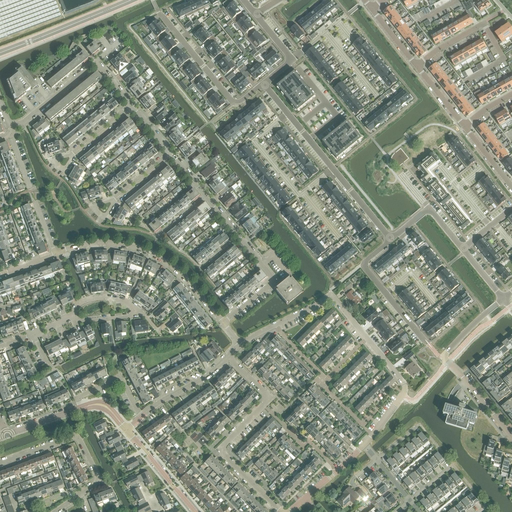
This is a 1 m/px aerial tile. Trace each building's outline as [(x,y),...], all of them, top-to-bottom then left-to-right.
[(0,0),(0,40),(8,37),(62,17),(55,0),(0,0)] [(196,0),(193,1),(198,12),(204,9),(204,8),(203,8),(199,0),(196,0)] [(206,0),(199,0),(203,8),(204,8),(209,5),(206,0)] [(329,0),(326,0),(323,3),(331,12),(336,8),(329,0)] [(409,0),(402,0),(408,9),(413,6),(409,0)] [(482,0),(478,0),(473,3),(475,6),(475,7),(479,13),(479,12),(481,14),(484,11),(483,10),(490,5),(489,4),(490,3),(488,0),(487,1),(486,0),(484,0),(483,1),(482,0)] [(193,1),(188,4),(193,15),(198,12),(193,1)] [(224,6),(222,8),(228,15),(237,7),(238,8),(238,7),(234,2),(228,7),(226,4),(224,6)] [(324,4),(319,8),(326,16),(331,12),(323,3),(324,4)] [(182,6),(186,15),(187,17),(193,15),(188,4),(182,6)] [(182,5),(175,8),(180,18),(186,15),(182,6),(182,5)] [(392,6),(384,12),(385,14),(385,15),(387,18),(388,17),(396,11),(392,6)] [(237,7),(228,15),(233,23),(238,19),(238,18),(236,16),(241,12),(238,8),(237,7)] [(319,8),(314,12),(321,20),(326,16),(319,8)] [(396,11),(388,17),(391,21),(391,22),(398,16),(399,16),(400,15),(396,11)] [(314,12),(309,16),(317,25),(316,24),(321,20),(314,12)] [(462,17),(467,26),(473,23),(471,19),(468,14),(462,17)] [(304,19),(312,29),(317,25),(309,16),(305,19),(304,19)] [(398,16),(391,22),(395,26),(402,20),(399,16),(398,16)] [(238,19),(233,23),(235,25),(236,25),(240,30),(250,22),(251,22),(247,18),(246,17),(240,21),(238,19)] [(462,17),(457,20),(462,30),(462,29),(467,26),(462,17)] [(304,19),(299,23),(306,32),(311,28),(312,29),(304,19)] [(149,22),(144,26),(146,29),(148,28),(152,32),(152,33),(161,25),(161,26),(161,25),(158,21),(156,20),(151,25),(149,22)] [(402,20),(395,26),(398,30),(398,31),(406,25),(402,20)] [(457,20),(452,23),(457,32),(462,30),(457,20)] [(250,22),(240,30),(244,35),(246,38),(251,34),(249,32),(254,27),(250,22)] [(452,23),(446,26),(447,27),(452,36),(452,35),(457,32),(452,23)] [(501,41),(502,43),(511,35),(511,28),(508,23),(495,33),(501,41)] [(200,30),(194,35),(198,40),(199,39),(207,32),(203,28),(205,26),(203,24),(198,28),(200,30)] [(152,32),(151,33),(155,39),(157,41),(161,38),(159,35),(165,31),(161,26),(161,25),(152,33),(152,32)] [(292,29),(291,30),(294,33),(293,33),(296,36),(300,40),(305,36),(297,25),(296,26),(295,25),(291,28),(292,29)] [(406,25),(398,31),(402,35),(409,29),(406,25)] [(442,30),(447,38),(452,35),(452,36),(447,27),(442,30)] [(409,29),(402,35),(405,39),(405,40),(413,34),(409,29)] [(436,32),(442,42),(442,41),(447,38),(442,30),(442,29),(436,32)] [(436,31),(430,35),(436,44),(441,41),(442,42),(436,32),(436,31)] [(207,32),(199,39),(203,44),(208,40),(210,42),(215,38),(213,36),(212,36),(208,32),(207,32)] [(251,34),(246,38),(252,45),(262,37),(258,32),(253,37),(251,34)] [(413,34),(405,40),(409,44),(416,38),(417,38),(413,33),(413,34)] [(161,38),(157,41),(163,49),(172,41),(169,36),(163,40),(161,38)] [(262,37),(252,45),(258,52),(262,49),(260,46),(267,41),(263,36),(262,37)] [(149,48),(152,45),(146,38),(143,40),(149,48)] [(212,44),(207,48),(210,53),(219,46),(216,41),(217,41),(215,38),(210,42),(212,44)] [(361,38),(352,45),(356,49),(365,42),(364,42),(361,38)] [(416,38),(409,44),(412,48),(412,49),(420,43),(416,38)] [(482,40),(476,43),(481,52),(482,52),(487,49),(482,40)] [(172,41),(163,49),(169,56),(173,52),(171,50),(176,45),(172,41)] [(92,55),(100,49),(94,42),(86,48),(92,55)] [(365,42),(356,49),(359,53),(368,46),(365,42)] [(423,47),(420,43),(412,49),(416,53),(423,47)] [(476,43),(471,46),(476,55),(481,52),(476,43)] [(210,53),(209,54),(214,59),(220,54),(222,56),(226,52),(224,50),(223,51),(219,46),(210,53)] [(368,46),(359,53),(362,57),(371,50),(368,46)] [(416,53),(415,53),(418,56),(420,58),(428,51),(424,46),(423,47),(416,53)] [(471,46),(466,48),(471,58),(476,55),(471,46)] [(314,48),(306,54),(309,57),(317,50),(316,51),(314,48)] [(466,48),(461,51),(466,61),(471,58),(466,48)] [(173,52),(169,56),(171,58),(173,57),(176,61),(184,55),(180,50),(175,54),(173,52)] [(317,50),(309,57),(312,60),(320,53),(317,50)] [(371,50),(362,57),(365,61),(374,54),(371,50)] [(51,89),(89,58),(83,51),(46,82),(51,89)] [(275,51),(270,55),(276,63),(281,59),(275,51)] [(461,51),(455,54),(461,64),(466,61),(461,51)] [(224,59),(218,63),(222,68),(222,69),(232,61),(228,55),(226,52),(222,56),(224,59)] [(320,53),(312,60),(314,63),(322,57),(323,57),(320,53)] [(120,54),(110,62),(119,72),(128,64),(120,54)] [(176,61),(175,62),(179,67),(178,68),(180,70),(185,66),(183,64),(189,59),(185,54),(184,55),(176,61)] [(374,54),(365,61),(366,61),(369,64),(368,65),(369,65),(378,58),(378,57),(377,58),(374,54)] [(455,54),(450,57),(455,67),(461,64),(455,54)] [(270,55),(265,59),(271,67),(276,63),(270,55)] [(322,57),(314,63),(317,67),(324,61),(322,57)] [(238,64),(237,65),(239,68),(240,67),(243,65),(248,60),(246,58),(245,59),(244,58),(237,63),(238,64)] [(378,58),(369,65),(372,69),(381,62),(381,61),(378,58)] [(222,68),(222,69),(225,73),(225,72),(227,74),(232,69),(234,72),(239,68),(237,65),(236,66),(232,61),(222,69),(222,68)] [(324,61),(317,67),(320,70),(327,64),(324,61)] [(381,62),(372,69),(375,73),(384,66),(381,62)] [(255,67),(254,68),(261,76),(261,75),(266,71),(260,63),(255,67)] [(437,63),(429,69),(433,74),(441,68),(437,63)] [(185,66),(180,70),(186,78),(188,76),(196,69),(196,70),(197,69),(193,64),(187,69),(185,66)] [(327,64),(320,70),(322,73),(330,67),(327,64)] [(122,77),(127,83),(137,75),(134,71),(136,70),(131,65),(126,69),(129,72),(122,77)] [(253,66),(248,70),(256,80),(257,79),(262,76),(261,75),(261,76),(254,68),(255,67),(253,66)] [(384,66),(375,73),(378,77),(387,70),(384,66)] [(32,91),(38,86),(22,67),(16,72),(18,74),(17,75),(16,74),(6,82),(7,82),(15,103),(26,94),(26,93),(31,89),(32,91)] [(330,67),(322,73),(325,76),(332,70),(330,67)] [(441,68),(433,74),(436,78),(444,72),(441,68)] [(196,69),(188,76),(192,80),(190,82),(192,85),(197,81),(195,79),(200,74),(196,70),(196,69)] [(332,70),(325,76),(328,80),(335,74),(332,70)] [(387,70),(378,77),(379,76),(382,80),(391,73),(390,73),(390,74),(387,70)] [(50,122),(103,79),(97,72),(95,74),(45,115),(50,122)] [(295,72),(277,86),(298,111),(316,97),(295,72)] [(444,72),(436,78),(440,83),(448,76),(444,72)] [(391,73),(382,80),(385,84),(384,85),(385,85),(394,77),(391,73)] [(242,74),(237,78),(238,79),(246,88),(250,84),(242,74)] [(335,74),(328,80),(330,83),(338,77),(335,74)] [(448,76),(440,83),(443,87),(451,81),(448,76)] [(394,77),(385,85),(388,89),(397,82),(394,78),(394,77)] [(511,83),(508,77),(503,80),(509,90),(509,89),(511,87),(511,83)] [(129,89),(133,94),(141,88),(144,86),(140,81),(140,80),(138,78),(135,81),(129,85),(131,88),(129,89)] [(197,81),(192,85),(198,92),(208,84),(204,79),(199,83),(197,81)] [(238,79),(233,83),(242,93),(247,89),(246,88),(238,79)] [(503,80),(498,83),(503,92),(508,90),(509,90),(503,80)] [(451,81),(443,87),(446,91),(454,85),(451,81)] [(342,82),(335,88),(338,92),(346,85),(345,86),(342,82)] [(498,83),(493,86),(498,96),(498,95),(503,92),(498,83)] [(208,84),(198,92),(204,99),(209,95),(207,93),(212,89),(208,84)] [(454,85),(446,91),(449,95),(449,96),(458,88),(455,84),(454,85)] [(346,85),(338,92),(340,95),(349,88),(346,85)] [(493,86),(487,89),(493,98),(498,95),(498,96),(493,86)] [(145,92),(141,88),(133,94),(137,99),(145,92)] [(349,88),(340,95),(343,99),(352,91),(349,88)] [(458,88),(449,96),(450,96),(453,100),(462,93),(458,88)] [(403,89),(398,93),(406,103),(406,102),(410,99),(403,89)] [(487,89),(482,91),(488,101),(493,98),(487,89)] [(481,90),(474,94),(476,97),(478,96),(482,104),(487,101),(488,102),(488,101),(482,91),(482,92),(481,90)] [(352,91),(343,99),(346,102),(353,96),(351,93),(352,92),(352,91)] [(209,95),(204,99),(206,102),(208,100),(212,105),(213,105),(220,98),(216,93),(210,98),(209,95)] [(398,93),(394,97),(402,106),(406,103),(398,93)] [(462,93),(453,100),(456,104),(465,97),(462,93)] [(139,101),(143,106),(151,99),(147,95),(139,101)] [(353,96),(346,102),(348,105),(356,99),(353,96)] [(111,97),(107,100),(108,102),(114,109),(118,105),(113,99),(111,97)] [(395,98),(390,101),(397,109),(401,106),(402,107),(402,106),(394,97),(395,98)] [(465,97),(456,104),(459,108),(468,101),(465,97)] [(212,105),(210,106),(215,111),(214,112),(216,114),(221,111),(219,108),(225,104),(224,102),(221,98),(220,98),(213,105),(212,105)] [(154,109),(157,107),(155,105),(155,104),(151,99),(143,106),(147,111),(149,109),(151,112),(154,109)] [(356,99),(348,105),(351,108),(360,101),(358,102),(356,99)] [(104,104),(104,105),(110,112),(114,109),(108,102),(107,100),(103,103),(104,104)] [(256,104),(256,105),(262,112),(261,112),(263,114),(268,110),(266,108),(262,103),(260,101),(256,104)] [(360,101),(351,108),(354,111),(362,104),(360,101)] [(385,104),(393,114),(393,113),(397,109),(390,101),(386,105),(385,104)] [(468,101),(459,108),(460,108),(463,112),(472,105),(468,101)] [(157,107),(154,109),(156,112),(153,115),(158,121),(167,114),(164,110),(166,109),(162,104),(157,107)] [(255,104),(251,108),(257,116),(257,115),(261,112),(262,112),(256,105),(256,104),(255,104)] [(362,104),(354,111),(356,115),(364,109),(361,106),(363,105),(362,104)] [(385,104),(381,107),(389,117),(393,114),(385,104)] [(104,105),(100,108),(106,116),(110,112),(104,105)] [(463,112),(462,113),(465,115),(467,117),(475,110),(472,105),(463,112)] [(381,107),(376,111),(377,112),(384,120),(388,117),(389,117),(381,107)] [(100,108),(95,112),(101,120),(106,116),(100,108)] [(251,108),(247,112),(254,121),(259,117),(257,115),(257,116),(251,108)] [(503,111),(500,112),(506,123),(511,120),(506,110),(503,111)] [(377,112),(373,116),(380,124),(384,120),(377,112),(376,111),(377,112)] [(95,112),(90,116),(96,124),(101,120),(95,112)] [(166,117),(168,120),(162,125),(167,132),(175,125),(172,122),(172,120),(176,117),(172,112),(166,117)] [(243,115),(242,115),(249,124),(250,125),(254,121),(247,112),(243,115)] [(497,115),(495,116),(501,127),(506,123),(500,112),(497,114),(497,115)] [(242,115),(237,119),(238,119),(245,127),(249,124),(242,115),(243,115),(242,115)] [(90,116),(86,120),(92,127),(96,124),(90,116)] [(373,116),(368,119),(375,128),(380,124),(373,116)] [(42,119),(37,123),(44,131),(48,127),(48,126),(51,124),(46,119),(44,121),(42,119)] [(129,119),(125,122),(131,129),(132,131),(136,127),(129,119)] [(238,119),(233,123),(241,132),(246,128),(245,127),(238,119)] [(368,119),(364,123),(370,131),(375,128),(368,119)] [(86,120),(81,124),(87,131),(92,127),(86,120)] [(348,121),(323,142),(337,159),(362,139),(348,121)] [(125,122),(121,125),(127,132),(127,133),(128,134),(132,131),(131,129),(125,122)] [(40,134),(44,131),(37,123),(32,127),(34,129),(31,131),(34,134),(36,136),(38,134),(39,135),(40,134)] [(229,126),(236,134),(236,135),(236,136),(241,132),(233,123),(229,126)] [(485,123),(476,130),(478,132),(480,135),(480,134),(489,128),(485,123)] [(81,124),(76,128),(82,134),(82,135),(83,134),(87,131),(81,124)] [(121,125),(116,129),(121,134),(123,136),(125,134),(127,133),(127,132),(121,125)] [(180,135),(182,133),(183,133),(177,126),(174,128),(169,133),(170,134),(171,135),(169,137),(173,142),(181,135),(180,135)] [(229,126),(224,130),(225,130),(231,138),(232,138),(236,135),(236,134),(229,126)] [(76,128),(72,131),(74,134),(78,139),(82,135),(82,134),(76,128)] [(489,128),(480,134),(484,139),(483,139),(492,132),(489,128)] [(116,129),(112,133),(113,134),(118,140),(123,136),(121,134),(116,129)] [(224,130),(220,134),(222,136),(226,141),(228,143),(232,139),(232,138),(231,138),(225,130),(224,130)] [(282,130),(274,136),(280,142),(287,136),(282,130)] [(68,134),(67,135),(73,143),(78,139),(74,134),(72,131),(68,134)] [(492,132),(483,139),(484,139),(487,143),(494,137),(496,136),(492,132)] [(110,134),(107,137),(113,144),(118,140),(113,134),(112,133),(110,134)] [(181,135),(173,142),(177,147),(185,140),(187,138),(182,133),(180,135),(181,135)] [(72,143),(73,143),(67,135),(62,139),(68,147),(72,143)] [(287,136),(280,142),(284,148),(292,142),(293,142),(288,136),(288,135),(287,136)] [(107,137),(103,140),(109,148),(113,144),(107,137)] [(456,137),(448,144),(451,148),(459,142),(460,141),(456,137)] [(494,137),(487,143),(490,147),(498,141),(497,141),(494,137)] [(58,141),(52,143),(55,153),(61,150),(60,148),(63,147),(61,140),(58,141)] [(103,140),(98,144),(104,152),(109,148),(103,140)] [(498,141),(490,147),(490,148),(490,147),(494,151),(493,152),(502,145),(499,140),(497,141),(498,141)] [(51,141),(42,144),(43,147),(46,153),(49,152),(49,155),(55,153),(52,143),(51,141)] [(0,144),(0,150),(1,155),(10,152),(9,149),(10,148),(9,145),(8,146),(6,142),(0,144)] [(179,149),(183,154),(190,147),(186,142),(179,149)] [(292,142),(284,148),(289,154),(297,148),(293,142),(292,142)] [(451,148),(450,148),(453,153),(454,152),(462,146),(459,142),(451,148)] [(98,144),(93,148),(99,156),(104,152),(98,144)] [(246,145),(239,152),(243,158),(244,158),(253,150),(252,148),(250,150),(249,148),(246,145)] [(502,145),(493,152),(494,152),(497,155),(497,156),(506,149),(502,145)] [(148,149),(148,150),(154,157),(154,156),(158,153),(152,146),(148,149)] [(190,147),(183,154),(187,159),(189,157),(191,159),(196,155),(201,151),(199,148),(196,150),(192,146),(190,147)] [(462,146),(454,152),(457,156),(465,150),(462,146)] [(93,148),(89,152),(95,159),(99,156),(93,148)] [(146,148),(142,151),(144,153),(150,160),(154,157),(148,150),(146,148)] [(297,148),(289,154),(294,161),(302,154),(297,148)] [(497,155),(496,156),(499,159),(499,158),(501,161),(508,155),(504,150),(506,149),(497,156),(497,155)] [(243,158),(248,164),(248,165),(249,164),(256,158),(254,155),(253,153),(255,152),(253,150),(244,158),(243,158)] [(457,156),(456,156),(460,161),(468,153),(465,150),(457,156)] [(146,163),(150,160),(144,153),(142,151),(138,154),(140,156),(146,163)] [(196,159),(192,162),(196,167),(198,165),(200,168),(200,167),(202,166),(209,160),(206,158),(204,159),(201,155),(203,153),(201,151),(200,152),(195,156),(196,159)] [(1,155),(3,161),(12,157),(10,152),(1,155)] [(89,152),(84,156),(90,163),(95,159),(89,152)] [(434,153),(417,167),(424,175),(421,178),(463,230),(471,223),(428,171),(440,161),(434,153)] [(468,153),(460,161),(463,165),(472,157),(471,157),(468,153)] [(302,154),(294,161),(299,167),(307,160),(302,154)] [(219,155),(211,161),(214,164),(221,158),(219,155)] [(85,167),(90,163),(84,156),(79,160),(85,167)] [(140,156),(136,159),(142,166),(146,163),(140,156)] [(3,161),(5,166),(14,163),(12,157),(3,161)] [(472,157),(463,165),(466,169),(475,161),(472,157),(471,157),(472,157)] [(131,161),(132,163),(138,170),(142,166),(136,159),(134,158),(131,161)] [(256,158),(249,164),(254,170),(263,162),(262,160),(260,162),(259,160),(256,158)] [(511,160),(510,158),(503,164),(507,168),(511,163),(511,160)] [(307,160),(299,167),(304,173),(312,166),(313,166),(312,166),(308,160),(307,160)] [(214,164),(211,161),(205,166),(207,169),(201,173),(207,181),(212,177),(211,176),(214,174),(215,175),(217,173),(214,169),(216,166),(214,164)] [(263,162),(254,170),(258,176),(266,170),(264,167),(263,165),(265,164),(263,162)] [(5,166),(7,172),(16,169),(14,163),(5,166)] [(132,163),(128,166),(134,173),(138,170),(132,163)] [(75,166),(72,172),(81,177),(84,172),(83,171),(85,169),(79,165),(77,168),(75,166)] [(128,166),(124,169),(130,176),(134,173),(128,166)] [(165,170),(164,170),(172,179),(176,175),(174,173),(168,166),(165,170)] [(312,166),(304,173),(309,179),(317,172),(312,166)] [(119,170),(120,172),(126,179),(130,176),(124,169),(123,167),(119,170)] [(258,176),(258,177),(263,182),(263,183),(264,182),(263,182),(271,176),(269,173),(268,171),(270,170),(268,168),(266,170),(258,176)] [(7,172),(9,178),(18,174),(16,169),(7,172)] [(164,170),(160,173),(166,180),(168,182),(172,179),(164,170)] [(77,182),(81,177),(72,172),(69,177),(71,179),(69,181),(75,185),(77,182)] [(120,172),(116,176),(122,183),(126,179),(120,172)] [(160,173),(156,176),(164,185),(168,182),(166,180),(160,173)] [(20,180),(18,174),(9,178),(7,178),(9,184),(20,180)] [(115,174),(111,177),(118,186),(122,183),(116,176),(115,174)] [(209,185),(213,190),(220,184),(217,179),(219,177),(217,174),(214,177),(209,181),(211,184),(209,185)] [(156,176),(153,179),(158,186),(160,188),(164,185),(156,176)] [(271,176),(263,182),(264,182),(268,188),(278,180),(277,178),(275,180),(273,178),(271,176)] [(487,176),(478,183),(481,188),(490,180),(490,181),(490,180),(487,176)] [(107,180),(108,182),(114,189),(118,186),(111,177),(107,180)] [(153,179),(149,183),(154,190),(158,186),(153,179)] [(11,190),(12,190),(22,186),(20,180),(9,184),(11,190)] [(278,180),(268,188),(273,194),(281,188),(279,185),(278,184),(280,182),(278,180)] [(490,180),(481,188),(484,192),(486,190),(493,184),(490,181),(490,180)] [(110,192),(114,189),(108,182),(104,185),(110,192)] [(221,196),(224,193),(229,189),(223,182),(220,184),(213,190),(217,195),(219,193),(221,196)] [(331,182),(322,189),(326,194),(327,193),(335,187),(334,187),(331,182)] [(149,183),(145,186),(150,193),(154,190),(149,183)] [(493,184),(486,190),(489,194),(496,188),(493,184)] [(24,191),(22,186),(12,190),(13,195),(16,194),(17,193),(22,191),(24,191)] [(98,187),(92,189),(96,198),(102,196),(101,194),(104,193),(101,186),(98,187)] [(145,186),(141,189),(146,196),(150,193),(145,186)] [(335,187),(327,193),(331,197),(338,191),(339,191),(335,186),(334,187),(335,187)] [(229,189),(224,193),(227,196),(221,201),(224,204),(224,205),(226,207),(227,207),(227,208),(236,201),(230,194),(234,190),(231,187),(229,189)] [(273,194),(273,195),(278,201),(278,200),(288,192),(287,191),(285,192),(283,191),(281,188),(273,194)] [(489,194),(487,195),(490,199),(499,192),(496,188),(489,194)] [(90,200),(96,198),(92,189),(86,191),(80,193),(81,196),(83,200),(89,198),(90,200)] [(141,189),(137,192),(143,199),(144,201),(148,197),(146,196),(141,189)] [(189,192),(186,195),(191,202),(199,196),(193,189),(189,192)] [(331,197),(330,198),(333,202),(334,202),(342,196),(338,191),(331,197)] [(137,192),(133,196),(139,203),(143,199),(137,192)] [(288,192),(278,200),(283,207),(291,200),(289,197),(288,196),(289,194),(288,192)] [(499,192),(490,199),(494,203),(502,196),(499,192)] [(180,196),(182,198),(188,205),(191,202),(186,195),(184,193),(180,196)] [(133,196),(129,199),(136,208),(140,205),(139,203),(133,196)] [(180,196),(177,199),(184,208),(188,205),(182,198),(180,196)] [(333,202),(332,203),(336,208),(345,200),(342,196),(334,202),(333,202)] [(502,196),(494,203),(497,208),(506,200),(503,196),(502,196)] [(132,211),(136,208),(129,199),(125,202),(131,209),(132,211)] [(177,199),(173,202),(175,204),(180,211),(184,208),(177,199)] [(345,200),(336,208),(340,212),(341,211),(349,205),(350,204),(346,200),(345,200)] [(173,202),(169,205),(176,214),(180,211),(175,204),(173,202)] [(119,207),(116,212),(125,218),(128,213),(130,214),(131,211),(124,203),(122,208),(119,207)] [(200,207),(197,209),(205,218),(208,215),(207,213),(210,209),(205,203),(200,207)] [(244,210),(245,209),(244,208),(243,208),(240,205),(239,206),(237,203),(231,208),(233,211),(231,213),(237,220),(247,213),(244,210)] [(20,213),(23,212),(31,209),(29,204),(21,207),(18,209),(20,213)] [(169,205),(166,208),(167,210),(173,217),(176,214),(169,205)] [(349,205),(341,211),(344,216),(353,209),(349,205)] [(291,206),(283,213),(286,217),(294,211),(294,210),(291,206)] [(166,208),(162,211),(163,213),(169,220),(173,217),(167,210),(166,208)] [(23,212),(25,218),(33,215),(31,209),(23,212)] [(197,209),(193,212),(199,219),(201,221),(205,218),(197,209)] [(353,209),(344,216),(348,220),(356,213),(353,209)] [(286,217),(289,222),(290,221),(298,215),(299,214),(295,210),(294,210),(294,211),(286,217)] [(160,216),(165,223),(169,220),(163,213),(162,211),(158,214),(160,216)] [(122,223),(125,218),(116,212),(113,218),(115,219),(112,224),(122,226),(124,224),(122,223)] [(193,212),(190,215),(195,222),(199,219),(193,212)] [(356,213),(348,220),(352,225),(360,218),(356,213)] [(248,214),(241,220),(242,222),(244,224),(242,226),(246,231),(257,222),(253,217),(254,216),(252,214),(249,216),(248,214)] [(23,219),(25,224),(35,221),(33,215),(25,218),(23,219)] [(190,215),(186,218),(193,227),(194,227),(197,224),(195,222),(190,215)] [(298,215),(290,221),(293,225),(301,218),(298,215)] [(160,216),(156,219),(162,226),(165,223),(160,216)] [(360,218),(352,225),(355,229),(363,222),(364,222),(360,217),(360,218)] [(186,218),(182,221),(188,228),(190,230),(193,227),(186,218)] [(301,218),(293,225),(296,229),(303,223),(305,222),(302,218),(301,218)] [(154,233),(162,226),(156,219),(152,222),(148,226),(154,233)] [(25,224),(27,230),(37,226),(35,221),(25,224)] [(182,221),(178,224),(184,231),(188,228),(182,221)] [(257,222),(246,231),(250,236),(252,234),(254,236),(255,235),(257,237),(260,234),(259,233),(263,229),(257,222)] [(363,222),(355,229),(359,234),(367,227),(364,222),(363,222)] [(303,223),(296,229),(299,233),(306,227),(303,223)] [(178,224),(174,228),(182,236),(185,233),(184,231),(178,224)] [(29,236),(31,235),(39,232),(37,226),(27,230),(29,236)] [(299,233),(302,237),(303,237),(310,231),(306,227),(299,233)] [(174,228),(170,231),(178,240),(182,236),(174,228)] [(369,229),(360,237),(364,243),(367,240),(368,240),(371,238),(370,238),(374,235),(373,234),(374,233),(371,230),(370,230),(369,229)] [(217,233),(219,236),(224,243),(228,239),(223,232),(221,230),(217,233)] [(174,243),(178,240),(170,231),(166,234),(172,241),(174,243)] [(310,231),(303,237),(306,241),(313,235),(310,231)] [(31,235),(33,241),(42,237),(39,232),(31,235)] [(411,236),(410,237),(419,248),(424,243),(421,239),(418,236),(415,232),(414,234),(412,234),(411,235),(411,236)] [(313,235),(306,241),(309,245),(316,239),(313,235)] [(219,236),(215,239),(220,246),(224,243),(219,236)] [(36,246),(44,243),(42,237),(33,241),(35,246),(36,246)] [(213,237),(209,240),(217,249),(220,246),(215,239),(213,237)] [(316,239),(309,245),(312,248),(312,249),(319,243),(320,242),(317,238),(316,239)] [(484,238),(476,245),(479,249),(487,243),(487,242),(484,238)] [(209,240),(206,243),(213,252),(217,249),(209,240)] [(487,243),(479,249),(482,253),(491,246),(492,245),(489,241),(487,242),(487,243)] [(398,247),(397,247),(404,255),(410,250),(404,242),(398,247)] [(37,249),(38,252),(39,255),(47,252),(46,249),(45,246),(44,243),(36,246),(37,249)] [(202,246),(204,248),(209,255),(213,252),(206,243),(202,246)] [(312,248),(312,249),(315,253),(316,253),(315,253),(322,247),(319,243),(312,249),(312,248)] [(351,245),(348,248),(354,255),(357,252),(351,245)] [(234,246),(230,250),(237,258),(242,255),(240,253),(234,246)] [(491,246),(482,253),(486,257),(493,250),(494,251),(494,250),(495,250),(491,246)] [(322,247),(315,253),(316,253),(319,257),(326,251),(322,247)] [(397,247),(391,252),(398,260),(404,255),(397,247),(398,247),(397,247)] [(200,251),(206,258),(209,255),(204,248),(200,251)] [(345,250),(351,258),(354,255),(348,248),(345,250)] [(1,253),(3,258),(12,254),(14,254),(12,249),(10,250),(1,253)] [(198,249),(194,252),(200,259),(202,261),(206,258),(200,251),(198,249)] [(344,249),(340,252),(341,253),(347,260),(351,258),(345,250),(344,249)] [(429,249),(421,255),(425,259),(433,253),(429,249)] [(230,250),(226,253),(234,262),(237,258),(230,250)] [(493,250),(486,257),(489,261),(497,254),(494,251),(493,250)] [(95,255),(91,255),(92,263),(95,263),(95,262),(101,261),(101,251),(94,251),(95,255)] [(107,263),(110,263),(110,254),(107,254),(107,251),(101,251),(101,261),(107,261),(107,263)] [(113,262),(119,262),(120,252),(114,251),(114,254),(110,254),(110,263),(113,263),(113,262)] [(87,252),(81,254),(84,265),(90,264),(92,263),(91,255),(88,255),(87,252)] [(124,265),(127,265),(129,257),(126,256),(127,253),(120,252),(119,262),(125,263),(124,265)] [(200,263),(202,261),(200,259),(194,252),(190,255),(191,255),(192,257),(198,264),(200,263)] [(391,252),(385,257),(392,265),(398,260),(391,252)] [(226,253),(223,256),(230,265),(234,262),(226,253)] [(341,253),(338,256),(344,263),(347,260),(341,253)] [(433,253),(425,259),(428,263),(436,257),(433,253)] [(14,259),(12,254),(3,258),(5,263),(14,259)] [(81,266),(84,265),(81,254),(75,255),(76,258),(72,259),(75,267),(76,271),(77,270),(79,270),(80,269),(81,268),(81,267),(81,266)] [(497,254),(489,261),(492,265),(500,259),(497,254)] [(133,258),(129,257),(127,265),(130,266),(130,267),(135,269),(140,257),(134,255),(133,258)] [(223,256),(219,259),(226,268),(230,265),(223,256)] [(338,256),(335,258),(341,266),(344,263),(338,256)] [(145,259),(140,257),(135,269),(141,271),(142,269),(145,259)] [(385,257),(379,262),(386,270),(392,265),(385,257)] [(428,263),(427,264),(430,268),(439,261),(436,257),(428,263)] [(332,261),(338,268),(341,266),(335,258),(332,261)] [(219,259),(215,262),(222,271),(226,268),(219,259)] [(331,259),(327,262),(328,264),(328,263),(334,271),(338,268),(332,261),(331,259)] [(144,270),(149,273),(151,269),(154,264),(148,261),(144,270)] [(439,261),(430,268),(434,272),(437,270),(443,265),(439,261)] [(55,263),(50,265),(53,273),(58,272),(63,270),(59,262),(55,263)] [(215,262),(211,265),(219,274),(222,271),(215,262)] [(379,262),(373,267),(380,275),(386,270),(379,262)] [(328,264),(325,266),(331,274),(334,271),(328,263),(328,264)] [(153,277),(156,278),(161,271),(158,269),(159,267),(154,264),(151,269),(149,273),(154,275),(153,277)] [(50,265),(45,267),(49,278),(54,276),(53,273),(50,265)] [(211,265),(208,268),(213,275),(215,277),(219,274),(211,265)] [(503,266),(498,271),(500,274),(503,277),(506,280),(507,279),(508,280),(511,277),(510,277),(511,276),(503,266)] [(45,267),(41,269),(44,277),(45,280),(49,278),(45,267)] [(210,278),(213,275),(208,268),(204,271),(210,278)] [(438,275),(437,276),(440,280),(441,280),(441,279),(449,273),(446,269),(439,275),(438,275)] [(261,270),(253,277),(259,284),(261,282),(262,283),(265,281),(264,279),(266,277),(261,270)] [(159,279),(164,282),(170,275),(165,271),(163,273),(161,271),(156,278),(158,280),(159,279)] [(31,272),(26,274),(29,282),(30,284),(35,282),(34,281),(31,272)] [(449,273),(441,279),(441,280),(444,283),(445,283),(452,277),(449,273)] [(175,279),(170,275),(164,282),(168,286),(167,287),(170,289),(176,283),(173,281),(175,279)] [(21,276),(17,277),(20,286),(20,288),(25,286),(25,284),(21,276)] [(244,280),(251,290),(255,287),(249,280),(247,277),(244,280)] [(253,277),(249,280),(255,287),(259,284),(253,277)] [(444,283),(443,284),(447,288),(456,281),(452,277),(445,283),(444,283)] [(282,283),(276,288),(277,290),(276,291),(281,297),(280,297),(281,297),(286,303),(287,302),(289,303),(295,298),(295,299),(295,298),(301,293),(300,292),(301,290),(296,284),(297,284),(296,284),(291,278),(290,279),(288,278),(285,281),(284,280),(282,282),(282,283)] [(12,279),(7,281),(8,283),(11,292),(16,290),(15,288),(12,280),(12,279)] [(240,283),(240,284),(248,293),(251,290),(244,280),(240,283)] [(7,281),(2,283),(6,293),(11,292),(8,283),(7,281)] [(348,281),(343,286),(345,289),(344,290),(346,292),(347,291),(347,292),(353,287),(351,284),(348,281)] [(456,281),(447,288),(450,292),(459,285),(456,281)] [(103,290),(106,289),(106,282),(102,283),(102,282),(96,283),(97,293),(104,292),(103,290)] [(108,292),(114,293),(116,283),(110,282),(110,283),(106,282),(106,289),(108,290),(108,292)] [(91,294),(97,293),(96,283),(90,284),(85,285),(86,286),(87,289),(88,292),(91,291),(91,294)] [(173,290),(176,295),(184,288),(180,284),(178,286),(176,283),(170,289),(172,291),(173,290)] [(240,284),(236,287),(244,296),(248,293),(240,284)] [(128,286),(122,285),(120,295),(126,296),(127,293),(130,294),(133,287),(128,286)] [(66,293),(64,294),(68,303),(74,301),(73,298),(76,297),(73,290),(72,287),(68,289),(67,289),(66,290),(66,292),(66,293)] [(236,287),(232,290),(240,299),(244,296),(236,287)] [(176,295),(180,299),(188,293),(184,288),(176,295)] [(133,299),(138,303),(144,295),(139,291),(135,289),(132,295),(135,297),(133,299)] [(407,289),(399,295),(402,299),(410,292),(407,289)] [(228,293),(229,293),(236,302),(240,299),(232,290),(228,293)] [(353,290),(347,295),(350,299),(356,305),(361,301),(353,290)] [(410,292),(402,299),(405,302),(413,295),(410,292)] [(180,299),(183,303),(191,297),(188,293),(180,299)] [(229,293),(225,297),(232,306),(236,302),(229,293)] [(465,293),(461,296),(467,304),(472,300),(465,293)] [(58,298),(56,299),(59,305),(61,304),(62,306),(68,303),(64,294),(58,297),(58,298)] [(138,303),(143,306),(149,298),(144,295),(138,303)] [(376,304),(380,302),(375,295),(371,298),(376,304)] [(413,295),(405,302),(407,305),(416,299),(413,295)] [(461,296),(457,299),(458,300),(463,307),(467,304),(461,296)] [(183,303),(187,307),(195,301),(191,297),(183,303)] [(228,309),(232,306),(225,297),(221,300),(222,302),(228,309)] [(154,302),(149,298),(143,306),(148,310),(150,308),(152,310),(157,305),(154,302)] [(53,300),(47,303),(51,312),(57,309),(56,307),(59,305),(56,299),(53,300)] [(416,299),(407,305),(410,309),(418,302),(416,299)] [(453,302),(460,310),(463,307),(458,300),(457,299),(453,302)] [(160,320),(166,315),(167,314),(165,311),(165,310),(169,306),(165,301),(159,307),(161,309),(155,315),(160,320)] [(187,307),(190,312),(198,305),(195,301),(187,307)] [(449,304),(448,305),(449,306),(456,314),(460,310),(453,302),(453,301),(449,304)] [(418,302),(410,309),(413,312),(421,305),(418,302)] [(47,303),(42,305),(46,314),(51,312),(47,303)] [(41,317),(46,314),(42,305),(36,308),(41,317)] [(190,312),(194,316),(200,311),(201,309),(200,307),(198,305),(190,312)] [(421,305),(413,312),(415,315),(424,308),(421,305)] [(35,320),(41,317),(36,308),(36,307),(33,308),(32,306),(26,309),(28,313),(31,319),(34,317),(35,320)] [(449,306),(445,309),(446,310),(453,319),(452,317),(456,314),(449,306)] [(424,308),(415,315),(418,319),(426,312),(424,308)] [(194,316),(197,320),(200,318),(205,313),(201,309),(200,311),(194,316)] [(332,309),(328,313),(333,319),(337,314),(332,309)] [(375,310),(365,318),(366,318),(366,320),(367,321),(368,321),(370,323),(373,320),(373,321),(377,318),(376,318),(380,315),(375,310)] [(446,310),(441,313),(449,323),(449,322),(453,319),(446,310)] [(172,332),(182,325),(177,319),(179,317),(175,313),(170,317),(172,320),(172,321),(172,323),(167,326),(172,332)] [(197,320),(200,324),(208,318),(205,313),(200,318),(197,320)] [(328,313),(323,318),(329,323),(333,319),(328,313)] [(441,313),(437,317),(445,327),(447,325),(449,323),(441,313)] [(20,318),(15,319),(19,330),(24,328),(22,320),(23,319),(23,318),(22,317),(20,317),(20,318)] [(437,317),(432,321),(434,322),(440,330),(441,330),(440,329),(444,326),(445,327),(437,317)] [(212,322),(208,318),(200,324),(199,326),(201,329),(204,329),(212,322)] [(323,318),(319,322),(323,326),(324,327),(329,323),(323,318)] [(15,319),(9,321),(13,332),(19,330),(15,319)] [(384,320),(375,327),(379,332),(388,325),(388,324),(384,319),(384,320)] [(318,320),(314,325),(319,330),(323,326),(319,322),(318,320)] [(9,321),(4,323),(8,334),(13,332),(9,321)] [(139,331),(148,330),(147,323),(145,324),(145,321),(134,322),(134,325),(131,325),(132,335),(136,334),(136,332),(139,332),(139,331)] [(121,333),(126,333),(125,322),(117,323),(118,331),(115,332),(115,338),(122,337),(121,333)] [(430,326),(436,334),(439,331),(440,330),(434,322),(430,326)] [(109,336),(112,336),(111,327),(108,328),(108,324),(101,325),(103,335),(109,334),(109,336)] [(388,325),(379,332),(380,331),(384,336),(383,337),(392,329),(392,330),(393,329),(389,324),(388,324),(388,325)] [(427,325),(424,328),(431,337),(433,336),(435,333),(436,334),(430,326),(428,324),(427,325)] [(84,331),(81,332),(84,338),(86,341),(86,342),(89,341),(88,337),(93,335),(89,325),(83,328),(84,331)] [(314,325),(309,329),(315,334),(319,330),(314,325)] [(309,329),(305,333),(310,338),(315,334),(309,329)] [(392,329),(383,337),(387,342),(396,335),(392,330),(392,329)] [(77,331),(72,334),(76,343),(77,345),(86,341),(84,338),(81,332),(79,333),(77,331)] [(305,333),(301,337),(306,343),(310,338),(305,333)] [(67,339),(65,340),(68,346),(69,349),(77,345),(76,343),(72,334),(66,337),(67,339)] [(271,342),(275,346),(280,341),(276,336),(274,338),(271,342)] [(348,336),(344,340),(349,346),(353,342),(348,336)] [(302,347),(306,343),(301,337),(296,342),(302,347)] [(61,339),(55,342),(60,351),(65,348),(68,346),(65,340),(62,342),(61,339)] [(393,345),(390,348),(392,350),(391,351),(393,353),(394,352),(395,353),(406,344),(401,339),(396,343),(396,342),(393,345)] [(511,345),(507,339),(502,343),(508,351),(511,347),(511,345)] [(344,340),(340,345),(345,350),(349,346),(344,340)] [(276,347),(279,350),(284,345),(280,341),(275,346),(273,347),(275,349),(276,347)] [(55,342),(50,345),(54,354),(60,351),(55,342)] [(208,349),(206,350),(211,356),(212,354),(213,354),(214,354),(216,356),(221,352),(218,347),(218,346),(216,344),(215,344),(213,342),(212,342),(209,344),(209,345),(211,347),(209,349),(208,349)] [(259,343),(254,348),(259,353),(260,353),(264,349),(264,348),(259,344),(259,343)] [(504,354),(508,351),(502,343),(498,347),(504,354)] [(50,345),(44,347),(49,357),(54,354),(50,345)] [(280,351),(283,354),(289,349),(284,345),(279,350),(280,351)] [(340,345),(335,349),(341,354),(345,350),(340,345)] [(16,351),(19,356),(26,352),(24,347),(16,351)] [(499,358),(504,354),(498,347),(493,351),(499,358)] [(254,348),(250,352),(255,358),(258,355),(259,356),(261,354),(260,353),(259,353),(254,348)] [(283,354),(288,359),(293,353),(289,349),(283,354)] [(335,349),(331,353),(336,358),(341,354),(335,349)] [(197,353),(200,359),(201,362),(204,361),(205,360),(206,361),(207,363),(213,358),(211,356),(206,350),(203,353),(200,350),(200,351),(197,353)] [(494,362),(499,358),(493,351),(488,355),(494,362)] [(19,356),(22,362),(29,358),(26,352),(19,356)] [(250,352),(246,356),(251,362),(255,358),(250,352)] [(366,352),(362,357),(367,362),(371,358),(366,352)] [(411,352),(404,358),(407,361),(414,355),(411,352)] [(290,361),(292,363),(297,358),(294,354),(293,353),(288,359),(286,361),(288,363),(290,361)] [(331,353),(327,357),(332,363),(336,358),(331,353)] [(490,366),(494,362),(488,355),(484,358),(490,366)] [(247,366),(251,362),(246,356),(241,360),(247,366)] [(196,357),(190,360),(194,368),(200,365),(196,357)] [(327,357),(323,362),(328,367),(332,363),(327,357)] [(362,357),(358,361),(363,366),(367,362),(362,357)] [(21,369),(22,368),(32,363),(29,358),(22,362),(23,364),(20,366),(21,369)] [(121,360),(124,367),(132,364),(129,358),(126,360),(125,358),(121,360)] [(294,365),(296,367),(301,362),(297,358),(292,363),(290,365),(292,367),(294,365)] [(485,370),(490,366),(484,358),(479,362),(485,370)] [(190,360),(185,363),(189,371),(194,368),(190,360)] [(358,361),(354,365),(359,370),(363,366),(358,361)] [(296,367),(300,371),(306,366),(301,362),(296,367)] [(324,371),(328,367),(323,362),(318,366),(324,371)] [(481,374),(485,370),(479,362),(474,366),(481,374)] [(22,368),(25,373),(34,368),(32,363),(22,368)] [(185,363),(179,366),(183,374),(189,371),(185,363)] [(413,363),(407,368),(411,372),(410,373),(414,377),(420,372),(416,367),(416,366),(413,363)] [(124,367),(127,373),(134,369),(132,364),(124,367)] [(355,375),(359,370),(354,365),(349,369),(355,375)] [(179,366),(174,369),(178,377),(183,374),(179,366)] [(258,371),(263,375),(268,370),(264,366),(258,371)] [(302,374),(304,376),(310,370),(306,366),(300,371),(299,373),(301,375),(302,374)] [(474,366),(470,369),(481,382),(481,383),(485,379),(481,374),(474,366)] [(37,374),(34,368),(25,373),(16,378),(18,382),(20,381),(23,379),(23,380),(29,377),(30,378),(37,374)] [(96,369),(97,371),(101,378),(106,375),(103,368),(100,370),(99,368),(96,369)] [(230,368),(225,372),(231,378),(235,373),(230,368)] [(127,373),(130,378),(137,374),(134,369),(127,373)] [(174,369),(168,372),(172,380),(178,377),(174,369)] [(350,379),(355,375),(349,369),(345,374),(350,379)] [(263,375),(267,380),(272,374),(268,370),(263,375)] [(311,371),(310,370),(304,376),(309,380),(314,375),(311,371)] [(97,371),(92,374),(95,381),(101,378),(97,371)] [(168,372),(163,375),(167,382),(172,380),(168,372)] [(225,372),(221,376),(226,382),(231,378),(225,372)] [(267,380),(271,384),(276,379),(278,377),(273,373),(272,374),(267,380)] [(92,374),(86,377),(90,383),(95,381),(92,374)] [(137,374),(130,378),(133,384),(136,382),(140,380),(137,374)] [(345,374),(341,378),(346,383),(348,385),(350,383),(348,381),(350,379),(345,374)] [(163,375),(158,377),(162,385),(163,384),(167,382),(163,375)] [(221,376),(217,381),(220,384),(222,386),(224,387),(228,383),(226,382),(221,376)] [(390,376),(386,381),(391,386),(393,384),(395,382),(390,376)] [(509,387),(511,384),(511,382),(507,376),(503,380),(509,387)] [(75,380),(76,382),(79,389),(85,386),(81,379),(80,377),(75,380)] [(86,377),(81,379),(85,386),(88,384),(90,383),(86,377)] [(156,388),(162,385),(158,377),(152,380),(154,384),(156,388)] [(271,384),(275,388),(280,383),(282,381),(278,377),(276,379),(271,384)] [(482,384),(486,389),(494,382),(490,377),(482,384)] [(341,378),(337,382),(342,387),(345,384),(346,383),(341,378)] [(136,382),(133,384),(135,389),(143,385),(147,383),(145,381),(141,382),(140,380),(136,382)] [(220,388),(222,386),(220,384),(217,381),(213,384),(213,385),(217,390),(216,391),(219,394),(223,391),(220,388)] [(275,388),(279,392),(285,387),(283,385),(284,384),(282,381),(280,383),(275,388)] [(382,384),(381,385),(387,390),(391,386),(386,381),(382,384)] [(74,391),(79,389),(76,382),(71,384),(70,385),(74,391)] [(337,392),(342,387),(337,382),(334,384),(332,386),(337,392)] [(486,389),(490,393),(498,387),(494,382),(486,389)] [(135,389),(138,394),(146,391),(143,385),(135,389)] [(279,392),(284,397),(291,389),(287,385),(285,387),(279,392)] [(306,390),(311,395),(316,390),(312,385),(306,390)] [(381,385),(377,389),(381,393),(382,395),(387,390),(381,385)] [(211,386),(206,390),(211,397),(216,393),(211,386)] [(376,387),(371,392),(376,397),(381,393),(377,389),(376,387)] [(490,393),(494,398),(502,392),(501,391),(498,387),(490,393)] [(507,387),(501,391),(502,392),(494,398),(498,403),(511,392),(509,390),(507,392),(506,391),(509,389),(507,387)] [(0,390),(0,391),(2,396),(9,393),(7,388),(0,390)] [(295,394),(291,389),(284,397),(288,401),(293,396),(295,394)] [(66,390),(60,392),(64,400),(69,397),(66,390)] [(206,390),(201,393),(206,400),(211,397),(206,390)] [(248,391),(246,393),(253,400),(257,396),(251,390),(249,392),(248,391)] [(311,395),(315,399),(321,394),(316,390),(311,395)] [(138,394),(141,399),(148,396),(146,391),(138,394)] [(12,392),(9,393),(2,396),(4,402),(11,399),(10,396),(13,395),(12,392)] [(60,392),(55,395),(58,402),(64,400),(60,392)] [(371,392),(367,396),(372,402),(376,397),(371,392)] [(200,394),(196,397),(201,404),(206,400),(201,393),(200,394)] [(246,396),(243,398),(249,404),(253,400),(246,393),(244,394),(245,395),(246,396)] [(317,401),(319,403),(325,398),(321,394),(315,399),(314,400),(316,402),(317,401)] [(47,407),(53,405),(49,397),(50,397),(48,395),(43,398),(44,400),(47,407)] [(55,395),(50,397),(49,397),(53,405),(58,402),(55,395)] [(39,402),(36,403),(39,411),(45,409),(42,401),(40,396),(37,397),(39,402)] [(151,401),(148,396),(141,399),(144,405),(151,401)] [(367,396),(363,400),(368,406),(372,402),(367,396)] [(196,397),(191,401),(196,408),(200,405),(201,404),(196,397)] [(505,412),(511,406),(511,397),(501,407),(505,412)] [(243,398),(239,403),(244,408),(249,404),(243,398)] [(329,402),(325,398),(319,403),(318,405),(320,406),(321,405),(324,408),(329,402)] [(363,400),(359,405),(364,410),(368,406),(363,400)] [(191,401),(186,404),(191,411),(196,408),(191,401)] [(29,402),(24,404),(28,415),(33,413),(30,405),(29,402)] [(302,402),(297,407),(305,415),(309,410),(307,408),(302,402)] [(36,403),(30,405),(33,413),(39,411),(36,403)] [(239,403),(234,407),(240,413),(244,408),(239,403)] [(328,410),(331,412),(336,407),(337,406),(334,403),(333,404),(331,403),(326,408),(325,409),(327,411),(328,410)] [(22,407),(19,408),(22,417),(28,415),(24,404),(23,404),(21,405),(22,407)] [(186,404),(181,408),(186,415),(191,411),(186,404)] [(475,422),(475,423),(478,414),(446,404),(443,413),(444,413),(444,412),(449,413),(446,424),(467,430),(470,420),(475,421),(475,422)] [(360,414),(364,410),(359,405),(354,409),(360,414)] [(13,409),(13,411),(16,419),(22,417),(19,408),(18,407),(13,409)] [(234,407),(230,411),(236,417),(240,413),(234,407)] [(297,407),(293,411),(298,416),(301,414),(303,416),(305,415),(297,407)] [(331,412),(335,417),(340,411),(341,410),(338,407),(337,409),(336,407),(331,412)] [(181,408),(176,411),(181,418),(186,415),(181,408)] [(10,421),(16,419),(13,411),(8,414),(10,421)] [(176,422),(181,418),(176,411),(171,415),(176,422)] [(232,421),(236,417),(230,411),(226,415),(232,421)] [(293,411),(289,415),(294,420),(298,416),(293,411)] [(335,417),(339,421),(344,416),(340,411),(335,417)] [(167,415),(162,419),(166,425),(171,422),(173,424),(175,423),(170,416),(168,417),(167,415)] [(219,420),(225,426),(227,424),(227,425),(230,422),(223,415),(219,420)] [(296,423),(294,420),(289,415),(287,417),(286,416),(283,418),(284,419),(290,425),(292,422),(294,425),(296,423)] [(339,421),(343,425),(348,420),(344,416),(339,421)] [(162,419),(157,423),(161,429),(166,425),(162,419)] [(94,424),(97,431),(99,433),(103,431),(102,429),(107,426),(103,420),(94,424)] [(219,420),(215,424),(221,431),(224,428),(225,426),(219,420)] [(265,424),(271,430),(273,431),(275,429),(275,430),(278,427),(279,429),(281,427),(275,421),(273,423),(270,420),(265,424)] [(343,425),(348,429),(353,424),(348,420),(343,425)] [(157,423),(152,426),(156,432),(161,429),(157,423)] [(215,424),(210,428),(216,434),(217,435),(218,433),(221,431),(215,424)] [(265,424),(261,429),(266,434),(268,432),(271,434),(273,432),(273,431),(271,430),(265,424)] [(305,429),(309,434),(315,428),(310,424),(305,429)] [(351,435),(352,434),(357,429),(353,424),(348,429),(346,431),(351,435)] [(152,426),(147,429),(153,437),(155,436),(154,434),(156,432),(152,426)] [(212,438),(216,434),(210,428),(206,433),(212,438)] [(309,434),(314,438),(319,433),(315,428),(309,434)] [(148,441),(153,437),(147,429),(142,433),(148,441)] [(261,429),(257,433),(262,438),(266,434),(261,429)] [(361,433),(357,429),(352,434),(356,438),(361,433)] [(419,437),(417,439),(423,446),(428,442),(429,441),(422,432),(418,435),(419,437)] [(110,446),(121,440),(118,433),(106,439),(110,446)] [(257,433),(253,437),(258,442),(260,440),(262,442),(264,440),(262,438),(257,433)] [(314,438),(318,442),(323,437),(319,433),(314,438)] [(318,442),(322,446),(327,441),(329,440),(329,439),(325,435),(323,437),(318,442)] [(278,441),(282,445),(288,440),(283,436),(278,441)] [(253,437),(249,441),(254,446),(258,442),(253,437)] [(413,442),(411,444),(410,444),(416,451),(423,446),(417,439),(416,437),(411,440),(413,442)] [(285,447),(287,449),(292,444),(288,440),(282,445),(280,447),(283,449),(285,447)] [(322,446),(326,451),(332,445),(331,445),(333,444),(329,440),(327,441),(322,446)] [(249,441),(244,446),(249,451),(254,446),(249,441)] [(486,454),(492,456),(494,451),(496,445),(495,445),(495,442),(490,441),(489,443),(486,442),(483,452),(486,453),(486,454)] [(156,449),(160,453),(166,448),(168,446),(164,442),(162,444),(156,449)] [(407,447),(404,449),(410,457),(416,451),(410,444),(411,444),(409,442),(405,446),(407,447)] [(285,451),(289,456),(296,448),(292,444),(287,449),(285,451)] [(326,451),(331,455),(337,448),(333,444),(331,445),(332,445),(326,451)] [(244,446),(240,450),(245,455),(249,451),(244,446)] [(400,452),(398,454),(404,462),(410,457),(404,449),(403,447),(399,451),(400,452)] [(64,459),(67,457),(74,454),(73,451),(74,451),(72,448),(61,453),(64,459)] [(160,453),(164,458),(170,453),(166,448),(160,453)] [(300,453),(296,448),(289,456),(293,460),(295,458),(300,453)] [(341,453),(337,448),(331,455),(335,459),(341,453)] [(117,453),(111,456),(115,463),(121,460),(126,457),(122,450),(117,453)] [(241,459),(245,455),(240,450),(236,454),(241,459)] [(494,463),(500,465),(502,460),(503,455),(502,454),(503,452),(498,450),(497,452),(494,451),(492,456),(493,456),(493,458),(495,459),(494,463)] [(310,461),(311,461),(316,467),(320,462),(317,459),(319,457),(313,451),(311,453),(312,455),(311,456),(313,458),(310,461)] [(398,467),(398,466),(404,462),(398,454),(397,452),(393,456),(394,457),(392,459),(398,466),(398,467)] [(437,453),(432,457),(438,465),(440,463),(442,464),(446,461),(438,452),(437,453)] [(45,454),(46,455),(49,463),(54,461),(51,453),(49,454),(48,453),(45,454)] [(67,464),(70,462),(77,459),(75,456),(76,456),(75,453),(74,454),(67,457),(68,460),(66,461),(67,464)] [(164,458),(169,462),(174,457),(170,453),(164,458)] [(40,457),(40,458),(40,457),(43,465),(49,463),(46,455),(43,456),(43,455),(40,457)] [(205,462),(209,467),(215,460),(211,456),(205,462)] [(34,459),(34,460),(35,460),(37,467),(43,465),(40,457),(40,458),(38,458),(37,457),(34,459)] [(126,457),(121,460),(123,465),(124,464),(128,470),(139,465),(135,458),(128,462),(126,457)] [(169,462),(173,466),(178,461),(174,457),(169,462)] [(432,457),(426,463),(432,470),(434,468),(435,470),(439,466),(438,465),(432,457)] [(70,469),(72,468),(79,464),(78,462),(79,461),(78,458),(77,459),(70,462),(71,465),(69,466),(70,469)] [(399,475),(403,472),(402,471),(399,467),(398,466),(398,467),(398,466),(392,459),(391,458),(387,461),(391,466),(390,467),(392,470),(393,469),(399,475)] [(173,466),(177,471),(182,466),(184,464),(181,462),(183,461),(181,459),(178,461),(173,466)] [(255,464),(259,469),(264,463),(260,459),(255,464)] [(501,473),(507,475),(508,475),(509,469),(511,464),(510,463),(510,461),(505,459),(505,461),(502,460),(500,465),(499,469),(502,470),(501,473)] [(28,461),(29,462),(32,469),(33,472),(38,469),(37,467),(35,460),(34,460),(32,461),(32,460),(28,461)] [(209,467),(213,471),(219,465),(215,460),(209,467)] [(311,461),(306,466),(312,471),(316,467),(311,461)] [(23,463),(23,464),(26,471),(32,469),(29,462),(26,463),(26,462),(23,463)] [(259,469),(263,473),(268,468),(264,463),(259,469)] [(426,463),(419,468),(425,475),(426,475),(428,473),(429,475),(433,471),(432,470),(426,463)] [(17,465),(18,466),(20,473),(21,475),(22,475),(26,474),(27,472),(26,471),(23,464),(21,465),(20,464),(17,465)] [(72,472),(73,474),(82,470),(82,469),(81,467),(82,467),(80,464),(79,464),(72,468),(74,471),(72,472)] [(213,471),(218,475),(224,469),(219,465),(213,471)] [(12,467),(12,468),(15,475),(20,473),(18,466),(15,467),(15,466),(12,467)] [(186,470),(182,466),(177,471),(181,475),(186,470)] [(306,466),(302,470),(307,475),(312,471),(306,466)] [(6,469),(6,470),(9,477),(15,475),(12,468),(10,469),(9,468),(6,469)] [(263,473),(267,477),(273,472),(272,472),(268,468),(263,473)] [(303,479),(307,475),(302,470),(301,468),(296,472),(298,474),(303,479)] [(419,468),(413,473),(419,480),(420,480),(422,478),(423,480),(427,476),(426,475),(425,475),(419,468)] [(72,474),(75,480),(85,475),(84,473),(85,472),(83,469),(82,469),(82,470),(73,474),(72,474)] [(218,475),(222,479),(228,473),(224,469),(218,475)] [(0,471),(1,472),(4,480),(9,477),(6,470),(4,471),(4,470),(0,471)] [(274,470),(272,472),(273,472),(267,477),(269,479),(268,480),(271,482),(272,481),(277,476),(279,474),(274,470)] [(147,471),(136,477),(139,482),(139,483),(144,481),(146,486),(153,482),(147,471)] [(299,483),(303,479),(298,474),(296,472),(291,476),(294,478),(299,483)] [(407,478),(403,473),(403,472),(399,475),(404,482),(403,483),(405,486),(406,485),(411,490),(415,487),(413,485),(408,479),(407,478)] [(222,479),(226,484),(232,478),(228,473),(222,479)] [(368,478),(372,483),(379,477),(375,473),(373,474),(373,473),(371,475),(371,476),(368,478)] [(413,485),(416,483),(417,485),(421,481),(420,480),(419,480),(413,473),(407,478),(408,479),(413,485)] [(455,473),(449,478),(450,480),(456,487),(462,482),(455,473)] [(86,474),(85,475),(75,480),(78,485),(87,480),(86,478),(87,477),(86,474)] [(180,479),(184,483),(190,478),(186,474),(180,479)] [(135,475),(124,481),(127,488),(131,486),(133,490),(138,488),(139,487),(136,483),(139,482),(136,477),(135,475)] [(372,483),(375,487),(382,481),(379,477),(372,483)] [(184,483),(189,488),(197,480),(195,478),(192,481),(190,478),(184,483)] [(237,482),(232,478),(226,484),(231,488),(237,482)] [(294,478),(289,483),(295,488),(299,483),(294,478)] [(449,478),(442,483),(444,485),(450,492),(456,487),(450,480),(449,478)] [(55,481),(56,483),(58,490),(64,487),(62,481),(58,482),(58,480),(55,481)] [(189,488),(193,492),(198,487),(200,485),(197,483),(199,482),(197,480),(189,488)] [(283,485),(290,492),(295,488),(289,483),(287,480),(285,482),(286,483),(283,485)] [(49,482),(50,485),(53,492),(58,490),(56,483),(53,484),(52,481),(49,482)] [(375,487),(379,491),(385,486),(382,481),(375,487)] [(232,489),(236,494),(242,488),(238,483),(232,489)] [(439,486),(436,488),(438,490),(444,497),(450,492),(444,485),(442,483),(439,486)] [(44,485),(38,487),(42,496),(47,494),(45,487),(44,485)] [(50,485),(45,487),(47,494),(53,492),(50,485)] [(283,485),(279,489),(286,496),(290,492),(283,485)] [(389,490),(385,486),(379,491),(382,495),(389,490)] [(38,487),(32,489),(36,498),(42,496),(38,487)] [(193,492),(197,496),(200,493),(202,491),(200,489),(198,487),(193,492)] [(353,503),(359,497),(349,487),(343,493),(345,495),(337,502),(343,507),(350,500),(353,503)] [(133,490),(131,491),(137,502),(138,502),(139,504),(138,504),(139,507),(146,503),(144,499),(138,488),(133,490)] [(236,494),(241,498),(247,492),(242,488),(236,494)] [(436,488),(430,493),(432,495),(437,502),(444,497),(438,490),(436,488)] [(27,491),(28,493),(30,500),(36,498),(32,489),(27,491)] [(282,500),(286,496),(279,489),(275,493),(277,495),(282,500)] [(366,495),(361,489),(357,492),(363,499),(363,498),(366,495)] [(111,490),(105,492),(108,499),(114,497),(111,490)] [(200,500),(201,501),(206,496),(202,491),(200,493),(197,496),(200,499),(200,500)] [(105,492),(100,494),(102,501),(103,504),(109,502),(108,499),(105,492)] [(241,498),(245,503),(251,496),(247,492),(241,498)] [(28,493),(22,495),(25,502),(30,500),(28,493)] [(164,493),(157,496),(162,507),(163,507),(165,510),(171,507),(168,501),(168,500),(166,495),(165,496),(164,493)] [(431,507),(432,507),(437,502),(432,495),(430,493),(424,498),(428,504),(431,507)] [(472,493),(465,498),(473,507),(479,502),(472,493)] [(100,494),(94,496),(97,503),(98,506),(103,504),(102,501),(100,494)] [(390,509),(393,506),(392,505),(398,501),(394,496),(393,496),(391,494),(385,498),(387,501),(385,503),(390,509)] [(19,504),(25,502),(22,495),(16,498),(19,504)] [(201,501),(205,505),(211,500),(206,496),(201,501)] [(245,503),(249,507),(255,501),(251,496),(245,503)] [(435,511),(432,507),(431,507),(428,504),(424,498),(420,501),(424,507),(423,508),(426,510),(427,510),(428,511),(435,511)] [(465,498),(459,503),(466,511),(473,507),(465,498)] [(205,505),(209,510),(215,504),(214,504),(213,502),(211,500),(205,505)] [(249,507),(253,511),(260,505),(255,501),(249,507)] [(209,510),(211,511),(215,511),(219,509),(220,507),(219,506),(220,505),(216,502),(214,504),(215,504),(209,510)] [(376,502),(373,505),(369,508),(371,511),(379,511),(378,510),(381,507),(378,504),(376,502)] [(139,507),(136,509),(137,511),(150,511),(149,510),(150,510),(147,503),(146,503),(139,507)] [(466,511),(459,503),(453,508),(455,511),(466,511)]
